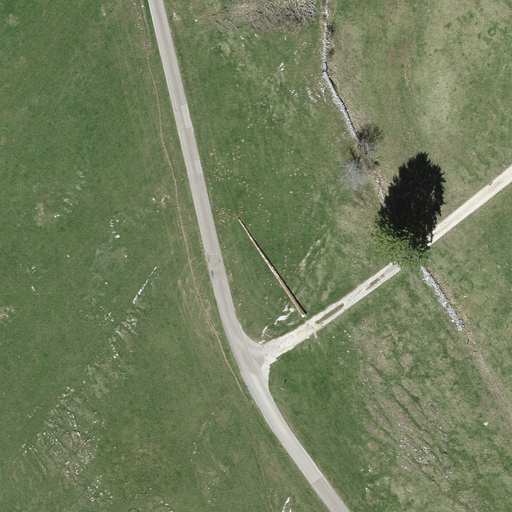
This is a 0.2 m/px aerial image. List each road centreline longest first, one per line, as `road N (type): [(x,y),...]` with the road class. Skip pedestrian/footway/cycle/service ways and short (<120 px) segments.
road 1 (track): [(149,0),(213,284),(278,426),(338,511)]
road 2 (track): [(248,364),(307,334),(511,176)]
